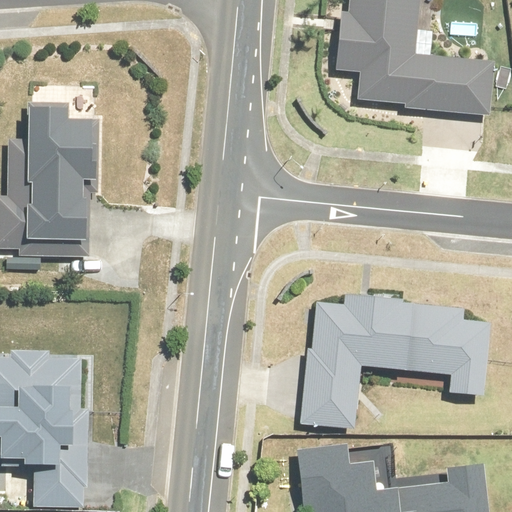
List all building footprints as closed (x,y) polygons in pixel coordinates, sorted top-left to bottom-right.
[(349,0),(348,20),(343,19),(338,73),(360,76),(357,106),(483,119),(489,67),(418,59),(424,0),(349,0)] [(69,124),(70,110),(32,108),(30,146),(12,145),(10,201),(0,200),(0,253),(9,254),(8,271),(40,272),(41,259),(85,261),(88,183),(97,183),(100,125),(69,124)] [(400,302),(347,296),(346,310),(318,307),(304,426),(353,431),(361,367),(452,377),(450,394),(485,398),(493,326),(459,322),(460,314),(399,307),(400,302)] [(79,411),(83,365),(0,358),(0,462),(37,465),(34,507),(84,511),(91,412),(79,411)] [(371,477),(393,475),(390,443),(299,454),(306,511),(487,511),(482,469),(447,473),(449,487),(373,496),(371,477)]
